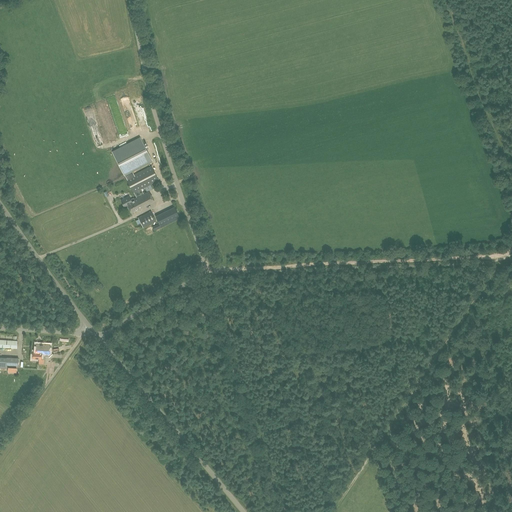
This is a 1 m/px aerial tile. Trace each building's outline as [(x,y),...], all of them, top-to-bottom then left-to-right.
[(108,109),(101,111),(110,144),(118,142),(108,109)] [(134,113),(128,116),(131,124),(134,123),(136,129),(141,127),(134,113)] [(137,197),(131,200),(129,195),(120,200),(124,207),(127,205),(131,212),(139,208),(139,209),(154,201),(149,191),(143,193),(141,189),(158,180),(151,166),(134,175),(132,172),(153,161),(140,137),(112,151),(124,176),(125,175),(126,178),(133,192),(134,192),(137,197)] [(180,217),(175,207),(156,216),(159,223),(153,226),(154,230),(180,217)] [(156,221),(151,211),(138,217),(143,227),(156,221)] [(0,346),(17,348),(17,341),(0,339),(0,346)] [(32,351),(31,359),(41,359),(41,354),(49,354),(50,345),(36,344),(35,351),(32,351)] [(0,367),(6,368),(6,364),(18,365),(18,359),(0,357),(0,367)]
